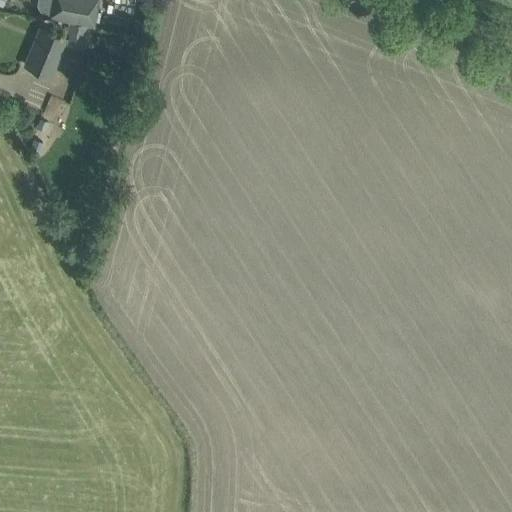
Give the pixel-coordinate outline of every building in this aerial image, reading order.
[(68,21),(87,25),(87,24),(94,25),(98,0),(37,0),(37,4),(39,9),(42,11),(48,13),(48,16),(68,21)] [(148,22),(134,19),(131,31),(145,34),(148,22)] [(84,48),(89,26),(67,22),(65,32),(68,33),(66,44),(84,48)] [(49,75),(65,37),(37,25),(21,63),(49,75)] [(45,131),(49,122),(40,118),(36,127),(45,131)] [(39,152),(43,141),(33,137),(29,149),(39,152)]
